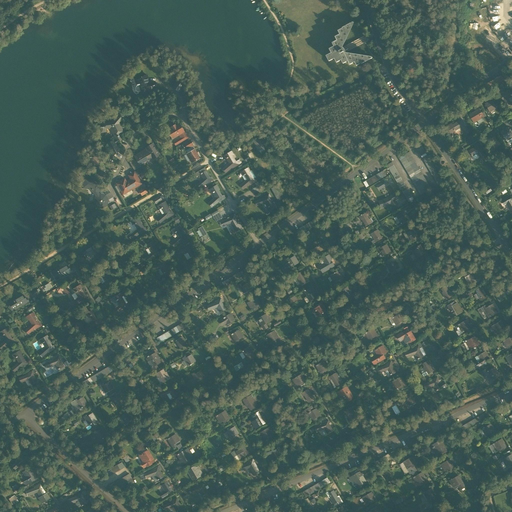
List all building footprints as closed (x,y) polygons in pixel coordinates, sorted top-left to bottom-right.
[(366,36),(342,48),(341,47),(353,23),(353,22),(342,28),(343,28),(339,30),(341,33),(339,34),(340,34),(337,36),(338,39),(337,40),(334,42),(335,45),(334,46),(331,48),(332,51),(331,52),(331,53),(327,55),(330,61),(334,59),(335,60),(336,59),(338,62),(341,60),(342,61),(343,60),(345,63),(348,61),(348,62),(350,61),(351,64),(355,62),(355,63),(356,62),(358,65),(361,63),(361,64),(372,59),(372,58),(345,54),(345,53),(369,40),(366,36)] [(503,80),(505,79),(502,74),(500,76),(498,77),(495,79),(493,80),(490,81),(488,83),(485,84),(486,85),(488,89),(491,88),(493,86),(495,85),(498,83),(500,82),(503,80)] [(137,86),(139,93),(151,90),(151,89),(156,88),(155,82),(150,83),(147,75),(137,78),(139,84),(137,84),(137,86)] [(177,81),(172,87),(179,92),(183,86),(177,81)] [(500,95),(507,106),(510,104),(507,99),(511,95),(511,91),(511,89),(505,93),(505,92),(502,94),(500,95)] [(488,109),(490,112),(498,107),(496,104),(495,105),(492,100),(485,104),(488,109)] [(469,115),(474,123),(477,121),(482,118),(484,117),(479,108),(476,110),(477,111),(469,115)] [(115,139),(116,141),(108,145),(113,154),(119,151),(114,143),(117,142),(122,139),(119,134),(123,132),(119,123),(124,116),(121,113),(115,121),(110,123),(103,124),(104,129),(111,128),(115,136),(116,136),(118,138),(116,138),(115,139)] [(459,121),(453,125),(452,123),(446,127),(450,133),(454,130),(454,131),(455,131),(456,133),(462,130),(466,135),(469,132),(464,125),(462,123),(463,123),(461,118),(458,120),(459,121)] [(179,125),(175,127),(174,125),(171,127),(172,129),(169,131),(173,138),(179,134),(181,138),(185,136),(183,132),(182,130),(179,125)] [(509,127),(501,132),(505,140),(506,141),(507,141),(509,144),(511,141),(511,135),(511,134),(511,133),(511,132),(509,127)] [(183,129),(182,130),(183,132),(185,136),(181,138),(178,140),(180,142),(188,138),(183,129)] [(488,141),(493,149),(501,144),(499,141),(498,142),(495,137),(488,141)] [(254,142),(259,151),(264,148),(259,139),(254,142)] [(190,140),(185,143),(188,149),(193,145),(190,140)] [(137,161),(139,165),(151,158),(152,159),(159,155),(152,144),(146,148),(146,149),(134,156),(135,158),(137,161)] [(480,156),(483,160),(486,158),(481,151),(480,150),(482,149),(478,144),(475,145),(476,147),(469,151),(472,156),(477,153),(480,156)] [(443,182),(442,179),(440,177),(439,176),(439,175),(437,172),(436,170),(434,167),(433,165),(431,162),(430,160),(428,157),(427,155),(426,152),(424,150),(423,148),(418,151),(419,153),(420,155),(422,158),(423,160),(425,163),(426,165),(428,168),(429,170),(431,173),(432,175),(433,178),(434,179),(435,180),(436,182),(438,185),(443,182)] [(192,163),(193,163),(194,162),(195,161),(199,158),(194,150),(187,154),(190,160),(190,161),(191,162),(192,163)] [(240,160),(238,161),(236,162),(232,155),(233,154),(231,152),(224,156),(226,159),(227,158),(230,163),(223,169),(226,172),(232,167),(233,166),(234,167),(239,164),(242,163),(240,160)] [(408,153),(404,155),(399,158),(400,161),(402,163),(403,166),(405,168),(406,171),(408,173),(409,175),(410,178),(412,180),(413,183),(415,185),(416,188),(418,190),(419,193),(421,195),(426,192),(431,189),(429,187),(428,184),(427,182),(425,179),(424,177),(422,174),(421,172),(419,169),(418,167),(416,164),(415,162),(414,160),(412,157),(411,155),(409,152),(408,153)] [(89,168),(91,168),(91,165),(93,165),(98,166),(98,158),(89,157),(89,168)] [(140,167),(140,166),(134,170),(131,164),(137,161),(135,158),(129,162),(134,170),(140,167)] [(140,166),(139,165),(137,161),(131,164),(134,170),(140,166)] [(414,199),(412,197),(411,194),(409,192),(408,189),(406,187),(405,184),(404,182),(402,180),(401,177),(399,175),(398,172),(396,170),(395,167),(393,165),(392,162),(387,165),(388,168),(390,170),(391,173),(393,175),(394,178),(396,180),(397,183),(398,185),(400,187),(401,190),(403,192),(404,195),(406,197),(407,200),(409,202),(414,199)] [(240,186),(243,189),(249,184),(252,182),(252,183),(256,181),(255,178),(253,179),(249,172),(250,171),(248,168),(240,172),(243,176),(244,175),(247,180),(246,181),(240,186)] [(196,185),(199,188),(206,182),(208,181),(208,182),(212,180),(211,177),(209,178),(205,171),(200,173),(200,174),(203,179),(196,185)] [(383,171),(381,172),(378,173),(376,175),(373,176),(371,178),(368,179),(366,181),(363,182),(366,187),(369,186),(371,184),(374,183),(376,182),(379,180),(381,179),(384,177),(386,176),(383,171)] [(117,184),(123,194),(131,190),(141,184),(137,177),(132,180),(131,179),(128,182),(128,183),(127,183),(124,179),(117,184)] [(97,207),(102,208),(107,206),(108,201),(108,200),(105,196),(100,194),(99,195),(98,193),(102,190),(99,186),(95,183),(90,181),(84,180),(83,184),(83,188),(87,188),(88,188),(91,189),(93,190),(95,194),(97,196),(95,197),(94,202),(97,207)] [(383,181),(376,185),(379,190),(386,186),(383,181)] [(209,204),(212,207),(218,201),(220,200),(220,201),(225,198),(223,196),(222,197),(218,189),(219,189),(216,185),(209,190),(211,193),(214,199),(209,204)] [(261,191),(260,189),(259,188),(258,186),(252,190),(253,193),(255,195),(261,191)] [(272,189),(276,195),(280,193),(276,186),(272,189)] [(138,191),(142,196),(148,192),(144,187),(138,191)] [(267,208),(269,212),(277,207),(274,204),(273,204),(270,198),(271,197),(269,194),(264,197),(264,198),(263,199),(255,202),(256,205),(265,202),(268,207),(267,208)] [(390,204),(394,209),(399,207),(394,200),(396,198),(394,195),(387,199),(380,202),(382,207),(390,204)] [(511,200),(510,197),(502,201),(504,205),(506,204),(511,212),(511,211),(511,200)] [(157,220),(160,223),(167,218),(168,217),(168,218),(174,215),(172,212),(171,213),(167,206),(168,205),(165,202),(158,206),(160,210),(161,209),(164,214),(157,220)] [(221,215),(219,213),(218,210),(211,214),(213,217),(214,219),(221,215)] [(396,216),(401,224),(408,219),(404,211),(396,216)] [(367,213),(365,213),(362,216),(359,217),(361,220),(362,219),(366,226),(372,223),(371,220),(370,221),(367,217),(369,216),(367,213)] [(232,229),(234,232),(242,228),(240,224),(239,225),(235,218),(236,217),(235,215),(229,218),(230,219),(229,219),(221,223),(222,226),(231,223),(234,228),(232,229)] [(138,230),(131,236),(130,235),(128,236),(131,240),(132,238),(133,239),(140,233),(142,232),(143,233),(147,230),(145,228),(144,228),(140,222),(141,221),(139,218),(131,222),(133,226),(135,225),(138,230)] [(313,220),(311,221),(308,223),(306,224),(304,226),(301,227),(299,229),(296,230),(294,231),(297,237),(299,235),(302,234),(304,232),(307,231),(309,229),(312,228),(314,226),(316,225),(313,220)] [(172,244),(174,247),(181,242),(182,241),(182,242),(188,239),(186,236),(185,237),(181,230),(182,229),(179,226),(172,230),(174,234),(176,233),(179,238),(172,244)] [(202,235),(204,239),(209,237),(202,226),(196,230),(199,236),(202,235)] [(407,233),(413,242),(419,239),(416,234),(417,233),(414,229),(407,233)] [(375,240),(376,242),(382,238),(378,233),(379,232),(377,230),(371,234),(375,240)] [(313,243),(316,248),(312,251),(314,254),(318,252),(323,249),(323,251),(328,248),(325,243),(322,245),(320,242),(321,242),(319,240),(313,243)] [(145,259),(148,263),(154,257),(160,254),(159,252),(158,253),(154,246),(155,245),(153,241),(145,246),(147,250),(149,249),(152,254),(145,259)] [(188,253),(191,258),(196,255),(191,248),(193,247),(192,245),(185,249),(177,252),(179,256),(188,253)] [(378,248),(383,256),(391,252),(387,245),(382,247),(381,246),(378,248)] [(413,251),(417,258),(426,253),(421,245),(415,248),(416,249),(413,251)] [(94,250),(88,254),(87,252),(83,254),(84,256),(85,257),(88,261),(93,258),(93,260),(99,256),(97,253),(96,254),(94,250)] [(329,255),(322,259),(325,263),(322,265),(319,267),(323,273),(334,266),(330,260),(331,259),(329,255)] [(288,263),(291,268),(291,267),(299,263),(294,256),(290,259),(289,257),(286,259),(288,263)] [(165,273),(166,276),(172,273),(169,269),(168,269),(164,263),(166,263),(164,260),(159,263),(159,262),(157,264),(157,265),(150,268),(152,272),(160,268),(164,274),(165,273)] [(387,264),(391,273),(399,268),(395,261),(391,264),(390,263),(387,264)] [(292,269),(291,267),(291,268),(288,263),(282,269),(285,274),(292,269)] [(52,273),(56,280),(66,274),(67,275),(72,271),(71,268),(69,269),(67,265),(61,269),(60,268),(57,270),(52,273)] [(99,288),(101,291),(108,285),(109,285),(110,285),(115,282),(113,280),(112,281),(108,273),(109,273),(106,270),(99,274),(101,277),(103,276),(106,282),(99,288)] [(330,276),(335,284),(339,282),(338,281),(342,278),(338,271),(330,276)] [(471,281),(473,284),(479,281),(477,278),(476,278),(475,277),(472,271),(468,273),(470,276),(469,277),(471,281)] [(298,278),(302,285),(308,281),(307,279),(306,280),(301,272),(297,274),(299,277),(298,278)] [(249,284),(248,285),(248,284),(241,288),(243,291),(245,290),(246,292),(250,290),(249,289),(251,288),(249,284)] [(72,303),(74,306),(81,301),(82,300),(83,301),(88,298),(87,295),(85,296),(81,289),(82,289),(80,285),(72,289),(75,293),(76,292),(79,297),(72,303)] [(308,298),(307,298),(309,302),(317,297),(316,294),(315,293),(314,291),(311,287),(305,291),(308,298)] [(442,292),(447,300),(452,296),(451,294),(450,294),(445,287),(442,289),(443,292),(442,292)] [(345,297),(347,301),(354,297),(357,294),(355,290),(351,292),(350,293),(347,288),(342,291),(337,294),(340,299),(345,297)] [(477,294),(481,301),(487,297),(485,295),(484,295),(480,288),(476,290),(478,293),(477,294)] [(113,312),(115,315),(122,309),(123,308),(123,309),(129,306),(127,303),(126,304),(122,297),(123,297),(121,293),(113,298),(115,301),(117,300),(120,306),(113,312)] [(23,295),(17,299),(16,298),(8,303),(10,306),(12,310),(15,308),(17,307),(22,304),(23,305),(29,301),(27,298),(26,299),(23,295)] [(250,303),(255,311),(258,309),(257,308),(261,305),(257,298),(250,303)] [(217,307),(220,313),(225,310),(221,302),(222,301),(221,299),(215,302),(216,303),(215,303),(207,306),(208,310),(217,307)] [(450,315),(452,318),(462,312),(457,303),(455,304),(454,302),(448,306),(451,312),(452,314),(450,315)] [(314,309),(318,316),(327,311),(322,303),(318,305),(319,307),(314,309)] [(480,314),(485,311),(484,309),(489,306),(487,304),(478,310),(480,314)] [(485,311),(489,317),(498,312),(493,304),(489,306),(484,309),(485,311)] [(79,312),(82,317),(87,314),(86,313),(89,312),(86,308),(79,312)] [(86,327),(87,328),(83,331),(85,333),(89,330),(95,325),(97,323),(98,325),(102,322),(101,319),(99,320),(95,313),(96,312),(94,309),(89,312),(86,313),(87,314),(88,317),(90,316),(93,321),(86,327)] [(25,331),(28,334),(34,329),(35,328),(36,329),(41,326),(40,323),(38,324),(34,317),(35,316),(33,313),(25,317),(27,321),(29,320),(32,325),(25,331)] [(392,318),(397,326),(399,325),(399,324),(404,320),(400,313),(392,318)] [(231,314),(223,318),(220,320),(222,325),(224,325),(226,323),(228,326),(231,325),(230,323),(235,321),(231,314)] [(268,328),(265,324),(270,322),(266,315),(258,319),(262,326),(264,330),(268,328)] [(458,325),(460,329),(456,332),(459,336),(463,333),(462,332),(465,330),(466,332),(467,331),(468,330),(472,328),(467,320),(458,325)] [(492,326),(496,333),(501,331),(501,332),(506,329),(501,321),(492,326)] [(183,322),(181,324),(178,325),(176,327),(173,328),(171,330),(168,331),(166,332),(164,334),(161,335),(159,337),(161,342),(164,340),(166,339),(169,337),(171,336),(174,334),(176,333),(179,332),(181,330),(184,329),(186,327),(183,322)] [(0,345),(0,348),(1,350),(7,344),(9,344),(15,341),(13,339),(12,340),(7,333),(9,332),(7,328),(0,332),(0,335),(1,336),(2,336),(5,341),(0,345)] [(365,333),(370,342),(372,340),(371,339),(377,336),(373,329),(365,333)] [(402,337),(406,344),(409,342),(410,343),(416,340),(409,329),(407,331),(406,330),(397,336),(399,339),(402,337)] [(231,335),(236,343),(239,341),(239,340),(243,337),(239,330),(231,335)] [(282,343),(279,338),(274,331),(267,335),(272,344),(274,348),(282,343)] [(38,354),(41,357),(47,352),(49,351),(49,352),(54,349),(53,346),(51,347),(47,340),(48,339),(46,336),(39,340),(41,344),(42,343),(45,348),(38,354)] [(503,341),(507,348),(511,345),(511,336),(503,341)] [(175,341),(180,349),(186,346),(182,340),(183,339),(182,337),(175,341)] [(465,342),(469,349),(474,346),(475,348),(479,345),(474,337),(465,342)] [(371,359),(374,364),(384,358),(383,355),(387,353),(383,346),(375,350),(378,355),(371,359)] [(415,354),(419,359),(423,356),(419,349),(421,348),(419,346),(414,349),(414,350),(413,350),(405,354),(406,357),(415,354)] [(242,351),(246,358),(245,358),(247,362),(248,361),(255,357),(249,347),(242,351)] [(11,369),(14,372),(20,366),(22,366),(23,365),(23,366),(28,363),(26,361),(25,362),(20,355),(22,354),(20,351),(12,355),(14,359),(15,358),(18,363),(11,369)] [(473,365),(475,369),(486,363),(486,362),(485,361),(490,359),(486,352),(478,356),(480,361),(473,365)] [(155,353),(148,357),(148,356),(147,357),(149,361),(150,360),(154,366),(152,367),(152,366),(151,367),(152,367),(151,368),(153,372),(158,369),(156,365),(161,362),(155,353)] [(182,358),(187,366),(195,362),(191,355),(186,357),(185,356),(182,358)] [(55,365),(58,370),(63,367),(59,360),(60,359),(59,356),(54,359),(55,360),(53,361),(45,364),(47,368),(55,365)] [(316,365),(321,374),(324,372),(324,371),(328,368),(324,361),(316,365)] [(387,370),(391,375),(396,372),(391,365),(393,364),(391,362),(386,365),(386,366),(385,366),(377,369),(379,373),(387,370)] [(426,372),(428,375),(434,371),(432,368),(431,369),(429,365),(427,362),(423,364),(425,367),(424,367),(426,372)] [(109,366),(107,368),(104,369),(102,370),(99,372),(97,373),(95,375),(92,376),(90,378),(87,379),(85,381),(82,382),(85,387),(88,385),(90,384),(91,384),(92,383),(93,382),(95,381),(96,381),(97,380),(98,379),(100,378),(101,378),(102,377),(105,375),(107,374),(108,373),(110,372),(112,371),(109,366)] [(495,368),(488,372),(486,369),(481,372),(484,377),(487,375),(490,380),(495,377),(496,378),(500,376),(495,368)] [(163,370),(157,373),(155,374),(157,377),(159,376),(163,383),(169,379),(167,374),(165,375),(163,370)] [(28,380),(32,385),(36,382),(32,375),(34,374),(32,371),(27,374),(27,375),(26,376),(18,379),(20,383),(28,380)] [(192,374),(197,382),(204,378),(200,371),(196,373),(195,372),(192,374)] [(332,379),(336,386),(342,382),(341,380),(340,381),(335,373),(331,376),(333,378),(332,379)] [(293,379),(297,386),(300,385),(300,386),(306,383),(301,374),(293,379)] [(392,382),(396,389),(400,387),(400,388),(406,385),(401,377),(392,382)] [(444,382),(440,384),(438,381),(439,380),(438,378),(434,380),(434,381),(433,382),(432,382),(424,385),(425,389),(434,386),(437,391),(442,388),(442,390),(447,387),(444,382)] [(101,385),(106,393),(114,389),(109,382),(105,384),(104,383),(101,385)] [(169,394),(173,399),(178,396),(173,389),(175,388),(173,385),(168,389),(167,390),(159,393),(161,397),(169,394)] [(339,392),(346,403),(353,398),(347,387),(339,392)] [(305,395),(309,403),(315,399),(313,396),(312,397),(308,390),(304,392),(306,395),(305,395)] [(407,401),(411,407),(416,404),(411,397),(413,396),(411,393),(406,396),(406,397),(405,398),(397,401),(399,405),(407,401)] [(251,406),(253,409),(257,406),(251,395),(243,400),(248,408),(250,407),(251,406)] [(112,400),(116,407),(122,404),(119,399),(118,396),(112,400)] [(74,405),(76,410),(79,408),(79,409),(87,404),(83,397),(78,400),(77,399),(71,402),(73,406),(74,405)] [(345,411),(350,421),(356,417),(353,413),(354,412),(352,407),(345,411)] [(309,413),(314,421),(315,420),(315,419),(320,415),(316,408),(312,411),(309,413)] [(63,423),(71,415),(67,411),(60,419),(63,423)] [(216,416),(220,423),(223,421),(224,422),(230,419),(225,411),(216,416)] [(267,422),(264,418),(260,411),(252,416),(255,420),(254,421),(255,423),(253,424),(256,428),(267,422)] [(122,416),(126,424),(132,421),(128,415),(129,414),(128,412),(122,416)] [(86,420),(88,425),(91,423),(96,420),(92,413),(86,417),(86,415),(84,416),(86,420)] [(483,414),(481,415),(478,417),(476,418),(473,419),(471,421),(469,422),(466,424),(464,425),(461,427),(464,432),(467,430),(469,429),(471,427),(474,426),(476,424),(479,423),(481,421),(484,420),(486,418),(483,414)] [(324,429),(327,434),(333,431),(329,424),(330,423),(329,420),(322,424),(323,425),(322,425),(314,428),(315,432),(324,429)] [(482,429),(487,436),(491,433),(492,435),(496,432),(491,424),(482,429)] [(226,432),(231,440),(234,438),(233,436),(238,434),(234,427),(226,432)] [(261,432),(266,441),(269,439),(268,437),(273,435),(269,428),(261,432)] [(98,441),(99,443),(100,443),(102,443),(103,442),(103,441),(107,439),(106,436),(102,429),(96,433),(95,431),(93,432),(98,441)] [(167,439),(172,447),(176,445),(175,444),(179,441),(175,434),(167,439)] [(441,439),(431,445),(433,448),(442,443),(443,442),(441,439)] [(493,444),(497,451),(500,449),(501,451),(506,447),(502,439),(493,444)] [(240,449),(239,449),(236,451),(240,458),(243,456),(249,453),(248,450),(247,451),(242,443),(238,446),(240,449)] [(276,452),(279,457),(284,454),(280,447),(281,446),(280,443),(274,447),(275,448),(274,448),(266,451),(267,455),(276,452)] [(433,448),(437,455),(440,453),(440,454),(446,451),(442,443),(433,448)] [(404,447),(402,448),(399,450),(398,448),(396,449),(393,451),(391,452),(388,454),(386,455),(384,457),(381,458),(379,460),(376,461),(379,466),(381,464),(384,463),(386,461),(389,460),(391,459),(394,457),(396,456),(399,454),(401,453),(402,454),(405,453),(407,451),(404,447)] [(184,450),(180,453),(179,450),(176,452),(177,455),(182,463),(183,462),(184,463),(186,462),(189,460),(193,458),(187,449),(184,450)] [(139,456),(143,462),(141,464),(144,468),(153,462),(152,459),(153,459),(148,450),(139,456)] [(11,467),(14,470),(21,464),(22,463),(22,464),(28,461),(26,458),(25,459),(21,452),(15,455),(19,461),(11,467)] [(503,460),(507,467),(510,465),(511,467),(511,465),(511,455),(503,460)] [(403,462),(407,469),(410,468),(411,467),(412,468),(414,467),(416,465),(411,457),(403,462)] [(249,468),(252,473),(257,470),(253,463),(255,462),(253,459),(247,463),(248,464),(247,464),(239,467),(240,471),(249,468)] [(441,465),(445,471),(448,470),(449,471),(455,468),(450,459),(441,465)] [(195,477),(196,479),(203,475),(197,465),(193,467),(187,470),(192,479),(195,477)] [(152,471),(144,474),(140,476),(142,480),(146,478),(154,475),(158,480),(163,477),(158,470),(160,469),(158,467),(153,470),(152,471)] [(24,482),(26,485),(37,478),(31,469),(27,472),(26,470),(23,472),(27,480),(24,482)] [(362,476),(360,472),(350,478),(352,481),(353,482),(355,481),(360,489),(363,487),(362,486),(367,483),(362,476)] [(413,478),(417,485),(420,483),(421,484),(426,481),(422,473),(418,475),(415,477),(413,478)] [(450,481),(454,488),(457,486),(458,487),(463,484),(458,476),(450,481)] [(325,479),(322,481),(320,482),(317,484),(315,485),(312,486),(310,488),(307,489),(305,491),(302,492),(305,497),(308,496),(310,494),(313,493),(315,491),(318,490),(320,488),(323,487),(325,485),(328,484),(325,479)] [(218,481),(213,484),(216,489),(221,486),(218,481)] [(161,486),(165,492),(160,495),(161,498),(167,495),(166,494),(172,491),(168,485),(169,485),(168,482),(161,486)] [(46,493),(45,494),(41,487),(42,486),(41,483),(37,486),(37,487),(35,488),(25,492),(27,495),(37,492),(40,497),(39,498),(42,503),(49,498),(46,493)] [(200,491),(203,496),(204,496),(208,493),(204,486),(205,485),(204,483),(199,485),(200,486),(198,488),(190,490),(191,494),(200,491)] [(423,493),(427,500),(431,498),(431,500),(437,496),(432,488),(423,493)] [(330,497),(334,504),(340,500),(339,498),(337,499),(333,491),(329,493),(331,496),(330,497)] [(82,496),(83,495),(82,492),(77,495),(77,496),(76,497),(68,500),(69,504),(75,502),(78,501),(81,506),(86,503),(82,496)] [(362,498),(366,505),(371,502),(372,504),(376,501),(371,493),(362,498)] [(401,497),(393,501),(395,505),(403,501),(401,497)] [(173,507),(176,511),(177,511),(182,509),(178,502),(179,502),(177,499),(172,502),(172,503),(171,504),(163,506),(165,510),(173,507)]
